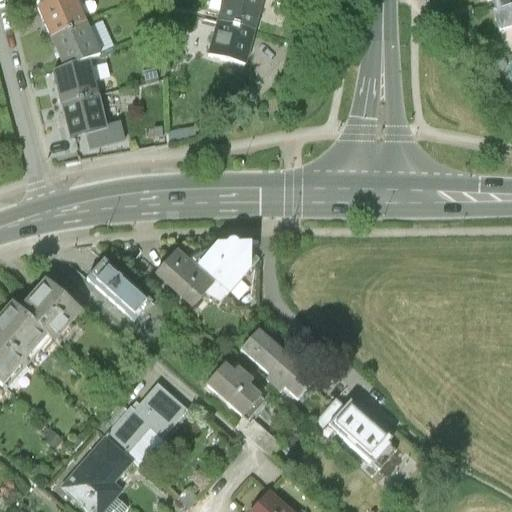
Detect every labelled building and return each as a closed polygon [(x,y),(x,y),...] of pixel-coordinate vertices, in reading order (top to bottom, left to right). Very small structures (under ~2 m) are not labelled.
[(51,37),(87,22),(76,0),(52,0),(45,3),(37,6),(51,37)] [(235,0),(230,20),(268,30),(275,0),(235,0)] [(511,0),(492,0),(495,9),(511,4),(511,0)] [(511,4),(495,9),(502,34),(511,31),(511,4)] [(259,62),(268,30),(230,20),(222,53),(259,62)] [(87,22),(51,37),(65,68),(90,62),(88,58),(100,52),(87,22)] [(60,105),(98,96),(90,62),(65,68),(52,71),(60,105)] [(98,96),(60,105),(69,140),(107,130),(98,96)] [(216,244),(187,260),(214,284),(204,295),(217,304),(225,295),(228,297),(255,264),(259,259),(250,250),(249,243),(238,243),(237,242),(237,241),(235,240),(234,239),(232,239),(230,239),(229,240),(228,240),(227,242),(226,244),(216,244)] [(214,284),(187,260),(177,250),(154,275),(191,309),(204,295),(214,284)] [(134,321),(152,302),(103,259),(86,278),(134,321)] [(47,279),(22,307),(51,333),(58,338),(83,311),(47,279)] [(17,302),(0,320),(0,378),(6,383),(51,333),(22,307),(17,302)] [(314,381),(258,332),(241,351),(270,377),(265,382),(279,394),(284,389),(297,400),(314,381)] [(225,364),(206,386),(243,418),(250,424),(253,421),(269,403),(249,385),(252,381),(237,367),(233,371),(225,364)] [(129,411),(105,438),(134,463),(138,467),(187,412),(158,387),(142,405),(140,403),(138,401),(129,411)] [(336,400),(312,427),(328,441),(335,433),(370,464),(371,463),(380,470),(398,450),(390,442),(393,439),(349,400),(344,407),(336,400)] [(96,430),(105,438),(129,411),(123,407),(120,403),(96,430)] [(243,418),(234,428),(270,459),(281,446),(253,421),(250,424),(243,418)] [(105,438),(60,489),(86,511),(126,511),(128,510),(116,499),(123,491),(115,484),(117,483),(126,473),(134,463),(105,438)] [(186,488),(176,500),(189,511),(199,499),(186,488)] [(292,511),(269,491),(267,494),(250,511),(292,511)]
